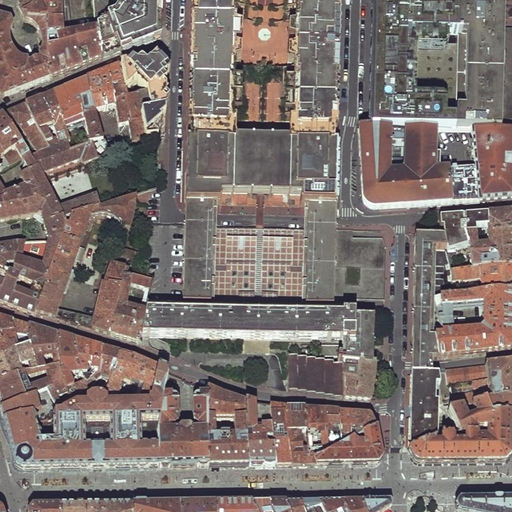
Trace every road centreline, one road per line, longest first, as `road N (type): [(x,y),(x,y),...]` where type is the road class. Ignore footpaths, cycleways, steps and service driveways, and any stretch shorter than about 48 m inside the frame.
road 1 (residential): [(0,312),(257,395),(395,406)]
road 2 (residential): [(175,0),(172,213),(346,221)]
road 3 (residential): [(346,221),(355,0)]
road 4 (residential): [(396,365),(401,218)]
